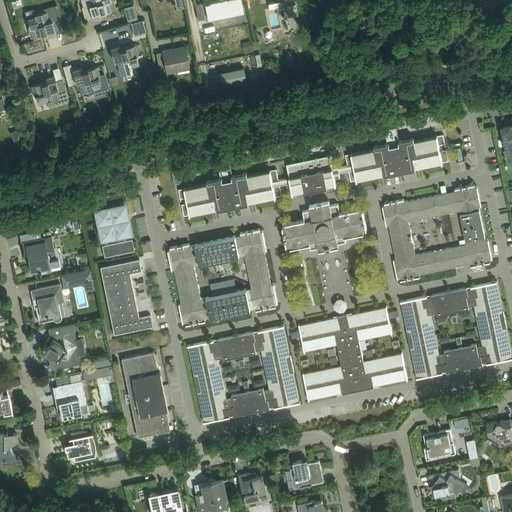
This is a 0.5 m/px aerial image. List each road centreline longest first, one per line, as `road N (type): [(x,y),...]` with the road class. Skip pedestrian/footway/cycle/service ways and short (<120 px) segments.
road 1 (residential): [(336,443),(320,434),(63,490),(48,481),(22,352)]
road 2 (unclassified): [(511,364),(194,430),(176,337)]
road 3 (tertiary): [(135,150),(464,75)]
road 4 (unclassified): [(154,239),(262,216),(268,222),(286,315),(176,337)]
road 5 (unclassified): [(484,171),(377,192),(375,204),(394,292),(505,269)]
road 6 (residential): [(109,35),(23,60),(0,2)]
road 7 (tertiary): [(0,198),(135,150)]
road 8 (residential): [(511,396),(411,418),(400,434)]
